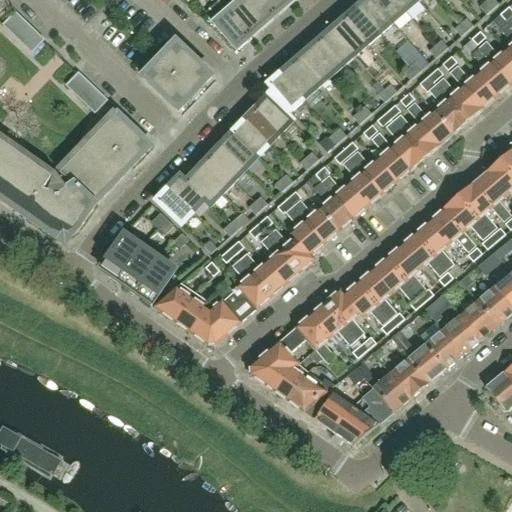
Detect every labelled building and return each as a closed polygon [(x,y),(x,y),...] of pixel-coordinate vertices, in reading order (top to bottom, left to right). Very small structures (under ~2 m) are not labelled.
[(277,19),(260,0),(243,0),(241,3),(264,30),(277,19)] [(290,8),(283,0),(260,0),(277,19),(290,8)] [(395,26),(372,0),(369,0),(359,9),(382,37),(395,26)] [(408,15),(395,0),(372,0),(395,26),(408,15)] [(420,4),(417,0),(395,0),(408,15),(420,4)] [(500,6),(494,0),(492,0),(488,4),(494,12),(500,6)] [(264,30),(241,3),(228,14),(252,41),(264,30)] [(216,24),(215,25),(239,52),(252,41),(228,14),(219,4),(207,14),(216,24)] [(494,12),(488,4),(482,9),(488,17),(494,12)] [(382,37),(359,9),(346,20),(370,48),(382,37)] [(504,23),(511,16),(511,13),(508,9),(499,17),(504,23)] [(45,42),(16,14),(4,27),(33,55),(45,42)] [(500,32),(507,26),(504,23),(499,17),(492,23),(498,29),(500,32)] [(370,48),(346,20),(333,31),(357,59),(370,48)] [(475,28),(468,21),(462,26),(469,34),(475,28)] [(511,30),(508,25),(507,26),(500,32),(511,46),(506,52),(511,59),(511,30)] [(469,34),(462,26),(456,31),(463,39),(469,34)] [(357,59),(333,31),(320,42),(344,70),(357,59)] [(475,48),(485,40),(480,34),(470,42),(475,48)] [(344,70),(320,42),(308,54),(332,81),(344,70)] [(466,56),(475,48),(470,42),(461,50),(466,56)] [(450,51),(443,43),(437,48),(444,56),(450,51)] [(179,115),(213,79),(178,45),(161,63),(144,81),(179,115)] [(511,59),(506,52),(497,59),(485,45),(479,49),(511,86),(511,85),(511,59)] [(444,56),(437,48),(431,53),(438,61),(444,56)] [(511,86),(479,49),(471,56),(483,71),(477,76),(496,98),(505,91),(511,86)] [(332,81),(308,54),(295,65),(319,92),(332,81)] [(447,72),(456,65),(451,59),(442,66),(447,72)] [(319,92),(295,65),(282,76),(306,103),(319,92)] [(424,73),(418,65),(411,70),(418,78),(424,73)] [(496,98),(477,76),(469,83),(457,69),(451,74),(482,111),(485,108),(496,98)] [(418,78),(411,70),(405,75),(412,83),(418,78)] [(442,77),(437,71),(428,78),(433,84),(442,77)] [(482,111),(451,74),(449,75),(462,90),(455,96),(442,81),(437,86),(469,124),(482,112),(481,111),(482,111)] [(108,103),(80,75),(67,88),(96,116),(108,103)] [(306,103),(282,76),(269,87),(293,114),(306,103)] [(424,92),(433,84),(428,78),(419,86),(424,92)] [(469,124),(437,86),(428,93),(441,107),(435,113),(455,136),(469,124)] [(399,95),(392,87),(386,92),(393,100),(399,95)] [(393,100),(386,92),(380,97),(387,105),(393,100)] [(405,109),(414,101),(409,95),(400,103),(405,109)] [(295,124),(269,99),(257,112),(283,137),(295,124)] [(455,136),(435,113),(427,119),(415,104),(408,110),(440,148),(455,136)] [(391,121),(400,113),(394,107),(386,115),(391,121)] [(373,117),(367,109),(361,114),(367,122),(373,117)] [(440,148),(408,110),(407,111),(420,125),(412,132),(400,117),(394,122),(426,160),(440,148)] [(283,137),(257,112),(245,124),(271,149),(283,137)] [(361,127),(367,122),(361,114),(355,120),(361,127)] [(383,129),(391,121),(386,115),(377,123),(383,129)] [(98,207),(132,171),(153,149),(119,116),(55,182),(8,149),(0,143),(0,201),(51,238),(53,239),(55,240),(57,240),(58,241),(61,241),(64,241),(66,241),(68,240),(72,239),(73,238),(75,237),(78,234),(80,232),(98,207)] [(426,160),(394,122),(385,129),(398,144),(392,149),(412,172),(426,160)] [(271,149),(245,124),(233,136),(260,161),(271,149)] [(369,141),(378,133),(373,127),(364,135),(369,141)] [(348,139),(341,131),(335,136),(342,144),(348,139)] [(260,161),(233,136),(222,148),(248,173),(260,161)] [(342,144),(335,136),(329,142),(336,149),(342,144)] [(412,172),(392,149),(391,150),(383,139),(380,136),(373,142),(385,156),(378,162),(397,184),(410,173),(411,174),(412,172)] [(327,141),(319,147),(327,157),(336,149),(329,142),(328,143),(327,141)] [(349,158),(358,150),(353,144),(344,152),(349,158)] [(248,173),(222,148),(210,160),(236,185),(248,173)] [(341,166),(349,158),(344,152),(335,160),(341,166)] [(397,184),(378,162),(371,168),(359,154),(352,160),(383,196),(396,184),(397,184)] [(511,154),(502,163),(511,174),(511,154)] [(320,163),(314,155),(308,160),(314,168),(320,163)] [(236,185),(210,160),(198,173),(225,198),(236,185)] [(314,168),(308,160),(302,166),(308,173),(314,168)] [(383,196),(352,160),(344,166),(356,181),(350,186),(369,208),(378,200),(383,196)] [(511,174),(502,163),(487,175),(506,197),(511,191),(511,174)] [(321,183),(330,175),(325,169),(316,177),(321,183)] [(225,198),(198,173),(187,184),(182,179),(181,179),(213,210),(225,198)] [(506,197),(487,175),(473,187),(504,223),(511,217),(498,203),(506,197)] [(295,185),(288,177),(282,183),(289,190),(295,185)] [(312,191),(321,183),(316,177),(307,185),(312,191)] [(213,210),(181,179),(169,191),(195,216),(207,205),(212,210),(213,210)] [(369,208),(350,186),(342,193),(330,179),(323,184),(355,220),(365,211),(369,208)] [(289,190),(282,183),(276,188),(283,196),(289,190)] [(355,220),(323,184),(316,191),(328,205),(321,211),(340,233),(350,225),(355,220)] [(484,215),(491,209),(503,224),(504,223),(473,187),(459,200),(490,236),(497,230),(484,215)] [(195,216),(169,191),(157,204),(183,229),(195,216)] [(292,208),(302,200),(296,194),(287,202),(292,208)] [(269,207),(263,200),(257,205),(263,213),(269,207)] [(490,236),(459,200),(445,212),(463,234),(464,233),(470,228),(482,242),(490,236)] [(283,216),(292,208),(287,202),(278,210),(283,216)] [(340,233),(321,211),(314,217),(301,203),(295,209),(326,245),(328,244),(340,233)] [(263,213),(257,205),(251,210),(257,218),(263,213)] [(326,245),(295,209),(287,215),(300,230),(292,236),(296,240),(312,258),(326,245)] [(463,234),(445,212),(430,224),(449,246),(456,240),(468,254),(476,247),(464,233),(463,234)] [(161,231),(169,222),(162,216),(154,225),(161,231)] [(273,225),(268,219),(259,227),(264,233),(273,225)] [(176,229),(169,222),(161,231),(167,238),(176,229)] [(244,230),(237,222),(231,227),(238,235),(244,230)] [(449,246),(430,224),(416,236),(447,272),(453,267),(441,252),(449,246)] [(232,240),(238,235),(231,227),(225,232),(232,240)] [(255,241),(264,233),(259,227),(250,235),(255,241)] [(296,240),(289,246),(277,232),(269,238),(301,275),(316,262),(312,258),(296,240)] [(498,246),(507,238),(502,232),(493,240),(498,246)] [(182,252),(191,243),(184,236),(175,245),(182,252)] [(447,272),(416,236),(402,249),(420,270),(427,265),(439,279),(447,272)] [(120,283),(143,249),(126,238),(126,237),(102,271),(111,277),(110,279),(119,285),(120,283)] [(301,275),(269,238),(262,245),(274,259),(268,265),(287,287),(301,275)] [(498,246),(493,240),(483,247),(489,253),(498,246)] [(505,258),(511,252),(511,240),(500,251),(505,258)] [(219,252),(212,244),(206,249),(213,257),(219,252)] [(236,258),(245,250),(240,244),(231,252),(236,258)] [(137,295),(160,261),(143,249),(120,283),(128,289),(127,290),(135,297),(137,295)] [(420,270),(402,249),(387,261),(418,297),(425,291),(413,277),(420,270)] [(475,264),(484,257),(479,251),(470,259),(475,264)] [(227,265),(236,258),(231,252),(222,259),(227,265)] [(490,270),(499,262),(494,255),(484,263),(490,270)] [(287,287),(268,265),(260,271),(248,257),(241,262),(273,299),(287,287)] [(154,306),(177,273),(177,272),(177,273),(160,261),(137,295),(145,300),(143,302),(152,308),(154,306)] [(418,297),(387,261),(373,273),(391,295),(398,289),(410,303),(418,297)] [(273,299),(241,262),(234,269),(246,283),(239,289),(258,312),(273,299)] [(219,275),(212,267),(206,272),(214,280),(219,275)] [(455,282),(464,275),(459,269),(450,276),(455,282)] [(391,295),(373,273),(359,285),(389,321),(396,316),(384,301),(391,295)] [(511,275),(495,289),(511,309),(511,275)] [(445,290),(455,282),(450,276),(440,284),(445,290)] [(475,288),(467,278),(461,283),(469,293),(475,288)] [(236,285),(230,279),(221,287),(226,293),(236,285)] [(258,312),(239,289),(236,285),(226,293),(210,307),(208,306),(206,310),(208,312),(191,336),(209,348),(216,348),(258,312)] [(389,321),(359,285),(344,298),(364,320),(370,314),(382,328),(389,321)] [(155,310),(176,325),(195,297),(182,287),(155,310)] [(511,316),(511,309),(495,289),(478,304),(498,328),(511,316)] [(450,305),(458,298),(452,292),(445,297),(450,305)] [(363,321),(364,320),(344,298),(341,293),(326,305),(358,342),(365,336),(358,328),(364,322),(363,321)] [(426,307),(435,299),(430,293),(421,301),(426,307)] [(208,306),(195,297),(176,325),(191,336),(208,312),(206,310),(208,306)] [(417,315),(426,307),(421,301),(412,308),(417,315)] [(498,328),(478,304),(460,318),(481,343),(498,328)] [(358,342),(326,305),(312,318),(331,340),(338,334),(350,348),(358,342)] [(433,305),(426,311),(434,321),(441,315),(433,305)] [(331,340),(312,318),(297,330),(307,342),(316,352),(325,362),(329,367),(336,360),(324,346),(331,340)] [(397,331),(406,323),(401,318),(392,325),(397,331)] [(481,343),(460,318),(443,333),(464,357),(481,343)] [(388,339),(397,331),(392,325),(383,333),(388,339)] [(307,342),(297,330),(283,343),(293,354),(301,348),(307,342)] [(464,357),(443,333),(426,347),(446,372),(464,357)] [(446,372),(426,347),(417,354),(400,334),(391,341),(392,342),(400,352),(408,362),(429,386),(446,372)] [(369,356),(378,349),(373,343),(364,350),(369,356)] [(273,393),(290,369),(296,363),(280,345),(251,370),(251,378),(273,393)] [(360,364),(369,356),(364,350),(355,358),(360,364)] [(325,362),(316,352),(309,358),(318,368),(325,362)] [(391,376),(412,401),(429,386),(408,362),(391,376)] [(327,383),(324,388),(306,375),(296,363),(290,369),(273,393),(304,415),(305,414),(330,393),(335,389),(327,383)] [(364,364),(357,370),(367,384),(375,378),(364,364)] [(340,381),(349,373),(344,367),(335,375),(340,381)] [(511,410),(511,385),(504,375),(486,390),(506,415),(511,410)] [(412,401),(391,376),(374,391),(383,403),(394,415),(412,401)] [(394,415),(383,403),(374,391),(362,401),(369,408),(361,415),(379,428),(394,415)] [(305,414),(304,415),(315,423),(316,422),(334,396),(330,393),(305,414)] [(315,423),(334,436),(353,410),(334,396),(316,422),(315,423)] [(379,428),(361,415),(353,410),(334,436),(353,449),(379,428)] [(50,465),(0,436),(0,459),(40,482),(50,465)] [(121,511),(83,484),(71,500),(87,511),(121,511)]
